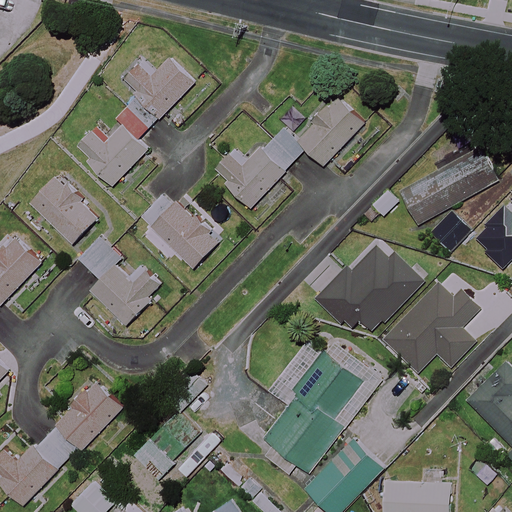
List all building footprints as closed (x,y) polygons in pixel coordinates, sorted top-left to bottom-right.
[(119,117),(141,140),(196,84),(172,60),(159,73),(143,58),(113,89),(130,106),(119,117)] [(299,141),(307,149),(326,165),(364,123),(338,99),(299,141)] [(141,140),(119,117),(110,127),(103,120),(79,144),(92,156),(88,160),(114,186),(151,149),(141,140)] [(307,149),(299,141),(286,128),(266,150),(263,146),(248,163),(234,149),(214,171),(253,208),(307,149)] [(499,180),(480,147),(401,193),(420,226),(499,180)] [(100,218),(58,176),(32,202),(74,244),(100,218)] [(220,243),(169,190),(143,215),(195,268),(220,243)] [(511,203),(500,217),(511,228),(511,203)] [(430,245),(389,209),(327,279),(369,315),(430,245)] [(471,232),(453,214),(431,235),(448,254),(471,232)] [(80,255),(102,279),(93,288),(128,325),(166,289),(143,265),(130,277),(118,265),(126,256),(104,232),(80,255)] [(0,307),(43,264),(12,234),(0,246),(0,307)] [(454,298),(439,284),(387,339),(421,371),(438,353),(453,367),(477,342),(463,329),(481,310),(461,291),(454,298)] [(384,380),(333,340),(293,391),(299,395),(265,437),(275,445),(267,456),(291,474),(299,463),(311,473),(384,380)] [(0,380),(8,372),(13,367),(0,354),(0,380)] [(511,364),(508,360),(469,399),(511,443),(511,450),(508,454),(511,457),(511,364)] [(124,409),(98,384),(69,414),(23,461),(5,443),(0,448),(0,480),(25,505),(81,447),(84,450),(124,409)] [(331,511),(341,511),(384,469),(352,438),(305,486),(331,511)] [(175,463),(151,439),(136,455),(160,478),(175,463)] [(153,511),(171,495),(151,475),(131,494),(148,511),(153,511)] [(450,511),(452,483),(386,480),(384,511),(450,511)] [(107,511),(117,502),(94,481),(73,504),(81,511),(107,511)] [(282,511),(263,492),(255,500),(266,511),(282,511)] [(244,511),(235,498),(215,511),(244,511)]
